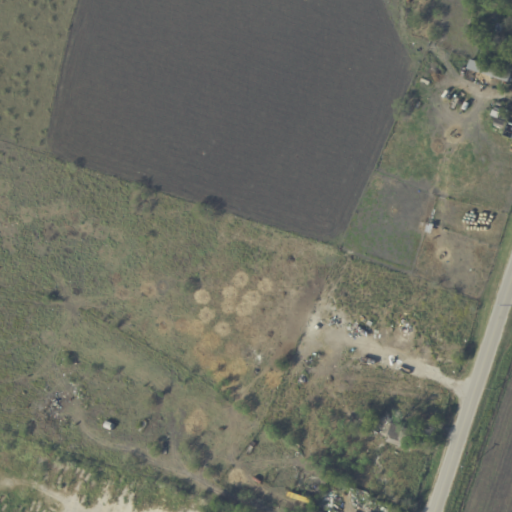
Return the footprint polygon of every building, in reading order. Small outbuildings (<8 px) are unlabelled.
[(499,23),(506,25),(503,33),(497,32),(499,23)] [(511,61),(511,70),(495,65),(498,57),(511,61)] [(511,72),(511,79),(508,91),(502,89),(505,80),(470,68),(473,59),(511,72)] [(495,110),(502,113),(500,118),(493,115),(495,110)] [(501,119),(508,122),(506,130),(496,127),(499,119),(501,119)] [(107,412),(118,417),(116,422),(105,418),(107,412)] [(419,432),(415,445),(412,445),(410,449),(389,443),(390,438),(375,433),(379,419),(419,432)] [(107,421),(117,425),(114,431),(105,427),(107,421)] [(304,491),(295,487),(301,474),(310,478),(304,491)]
